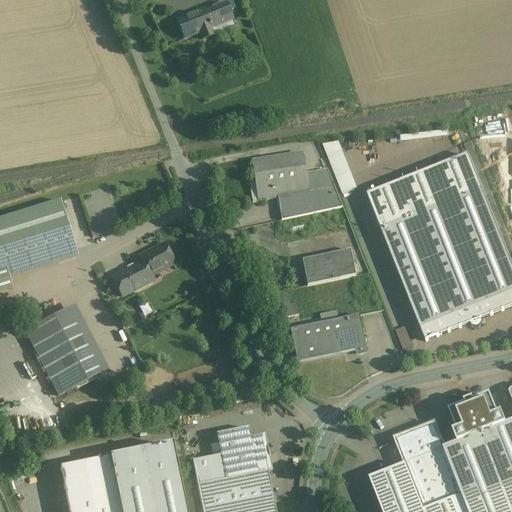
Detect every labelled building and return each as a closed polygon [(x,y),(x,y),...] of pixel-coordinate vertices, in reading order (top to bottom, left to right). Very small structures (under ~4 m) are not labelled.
[(212,9),(213,11),(219,25),(220,25),(233,20),(226,4),(212,9)] [(204,10),(178,22),(185,39),(200,33),(204,40),(223,32),(220,25),(219,25),(213,11),(206,14),(204,10)] [(339,141),(324,146),(341,195),(356,190),(339,141)] [(308,194),(307,184),(305,175),(302,154),(252,162),(259,201),(278,199),(288,197),(308,194)] [(368,196),(381,230),(482,189),(468,156),(368,196)] [(308,194),(288,197),(278,199),(282,222),(343,209),(328,171),(305,175),(307,184),(308,194)] [(511,265),(482,189),(381,230),(426,343),(437,338),(432,326),(511,295),(511,297),(511,265)] [(60,203),(0,220),(0,294),(12,290),(7,272),(76,251),(60,203)] [(164,245),(140,258),(142,263),(149,276),(150,278),(175,265),(164,245)] [(351,250),(302,261),(307,288),(358,278),(351,250)] [(131,285),(149,276),(142,263),(135,267),(133,266),(128,269),(127,271),(123,273),(125,276),(130,285),(131,285)] [(114,282),(125,276),(123,273),(112,278),(114,282)] [(134,292),(131,285),(130,285),(125,276),(114,282),(122,298),(134,292)] [(153,284),(150,278),(149,276),(131,285),(134,292),(135,293),(153,284)] [(437,338),(511,308),(511,297),(511,295),(432,326),(437,338)] [(296,305),(287,306),(288,317),(297,316),(296,305)] [(68,311),(25,333),(58,397),(101,375),(68,311)] [(361,317),(290,331),(297,365),(356,353),(356,355),(368,353),(361,317)] [(403,350),(412,347),(405,327),(396,331),(403,350)] [(511,477),(482,490),(462,498),(443,451),(434,427),(397,442),(406,466),(369,480),(381,511),(511,511),(511,390),(511,391),(509,394),(511,401),(511,477)] [(461,406),(445,412),(453,432),(450,433),(454,445),(457,444),(458,446),(468,442),(471,451),(490,444),(487,435),(503,429),(502,427),(490,394),(474,401),(473,398),(460,403),(461,406)] [(229,399),(230,405),(242,403),(241,397),(229,399)] [(457,444),(454,445),(455,446),(443,451),(462,498),(511,477),(511,423),(502,427),(503,429),(487,435),(490,444),(471,451),(468,442),(458,446),(457,444)] [(221,458),(226,482),(268,474),(269,473),(261,438),(251,440),(249,430),(216,437),(221,458)] [(185,511),(172,447),(110,460),(120,511),(185,511)] [(226,482),(221,458),(192,464),(198,488),(226,482)] [(120,511),(110,460),(61,470),(69,511),(120,511)] [(226,482),(198,488),(202,511),(275,511),(268,474),(226,482)]
